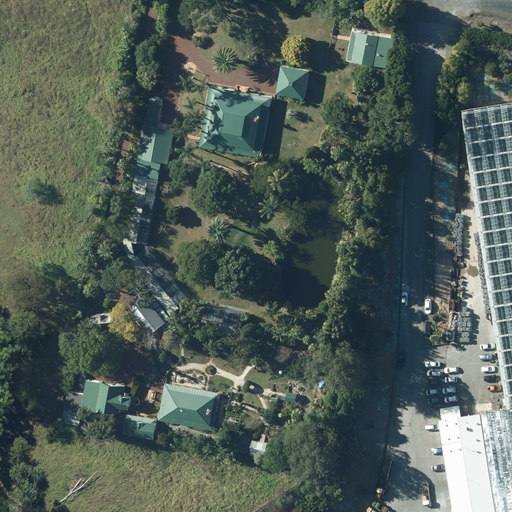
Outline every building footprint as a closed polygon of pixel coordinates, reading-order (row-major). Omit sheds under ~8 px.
[(349,27),(345,63),(388,68),(392,32),(349,27)] [(310,69),(280,65),(276,96),(307,99),(310,69)] [(210,85),(198,145),(263,158),(275,97),(210,85)] [(137,155),(169,161),(175,128),(158,125),(163,97),(148,94),(137,155)] [(511,109),(463,117),(508,409),(511,431),(511,109)] [(134,180),(158,185),(162,164),(138,160),(134,180)] [(125,238),(147,242),(156,189),(133,185),(125,238)] [(188,294),(147,245),(127,262),(168,311),(188,294)] [(248,313),(208,301),(202,322),(241,334),(248,313)] [(127,382),(101,379),(100,389),(87,387),(85,404),(99,406),(99,410),(118,413),(118,407),(130,409),(133,391),(126,390),(127,382)] [(221,390),(163,381),(157,422),(215,431),(221,390)] [(440,408),(440,411),(456,511),(511,511),(511,431),(508,409),(492,411),(490,400),(471,403),(473,416),(462,417),(461,405),(440,408)]
